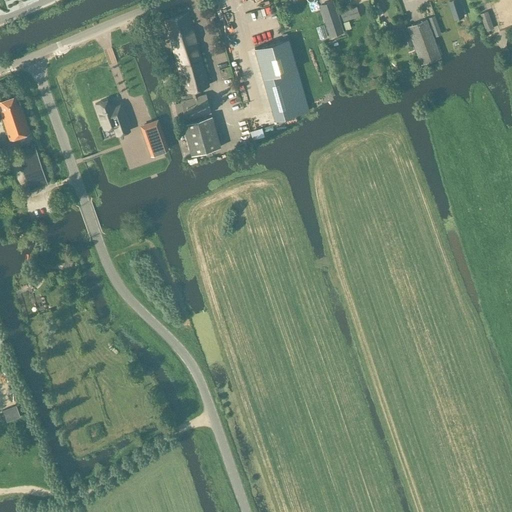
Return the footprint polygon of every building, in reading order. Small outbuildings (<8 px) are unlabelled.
[(464,16),(458,0),(449,0),(448,0),(454,19),(464,16)] [(343,21),(359,15),(356,6),(340,12),(343,21)] [(336,10),(324,14),(331,35),(343,31),(336,10)] [(486,30),(494,28),(487,11),(480,13),(486,30)] [(188,14),(164,21),(184,92),(196,88),(209,84),(188,14)] [(434,15),(426,18),(428,21),(433,36),(433,37),(441,34),(434,15)] [(433,36),(428,21),(426,18),(407,26),(421,64),(441,56),(433,37),(433,36)] [(465,19),(459,21),(464,38),(470,36),(465,19)] [(406,26),(398,29),(405,47),(413,44),(406,26)] [(275,119),(308,110),(288,38),(254,47),(275,119)] [(109,85),(92,90),(106,125),(128,117),(133,127),(145,123),(136,95),(115,103),(109,85)] [(195,97),(181,101),(186,119),(211,112),(205,94),(198,96),(196,88),(192,89),(195,97)] [(0,110),(9,138),(30,131),(18,94),(0,100),(0,110)] [(211,115),(182,124),(192,154),(220,146),(211,115)] [(155,140),(152,141),(158,159),(170,155),(162,132),(153,134),(155,140)] [(17,152),(27,180),(29,189),(47,183),(35,146),(17,152)] [(58,257),(57,263),(72,267),(73,261),(58,257)] [(21,294),(27,313),(34,311),(28,291),(21,294)]
